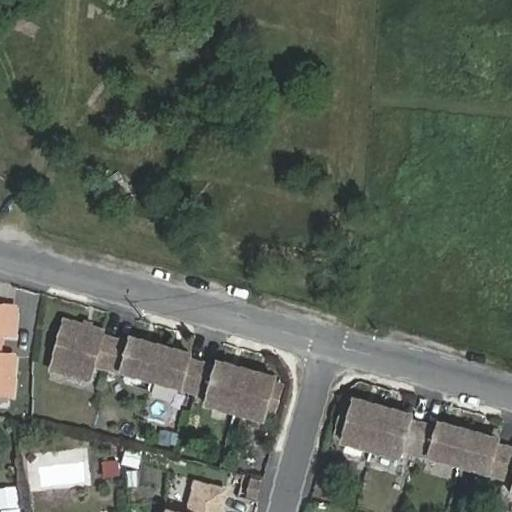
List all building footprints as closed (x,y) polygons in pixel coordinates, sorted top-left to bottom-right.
[(0,306),(0,329),(14,330),(15,307),(0,306)] [(104,331),(65,320),(51,370),(90,380),(94,365),(209,396),(206,405),(264,421),(266,412),(274,414),(282,385),(274,383),(275,378),(218,362),(217,367),(189,359),(191,355),(131,338),(130,343),(102,336),(104,331)] [(354,405),(346,403),(338,432),(346,434),(344,443),(401,459),(403,450),(511,479),(511,448),(499,445),(500,440),(440,423),(439,428),(411,421),(413,416),(355,400),(354,405)] [(98,469),(76,469),(76,486),(98,486),(98,469)] [(261,481),(251,479),(247,497),(257,499),(261,481)] [(16,480),(3,482),(4,491),(17,489),(16,480)] [(220,511),(225,491),(202,486),(195,511),(220,511)]
